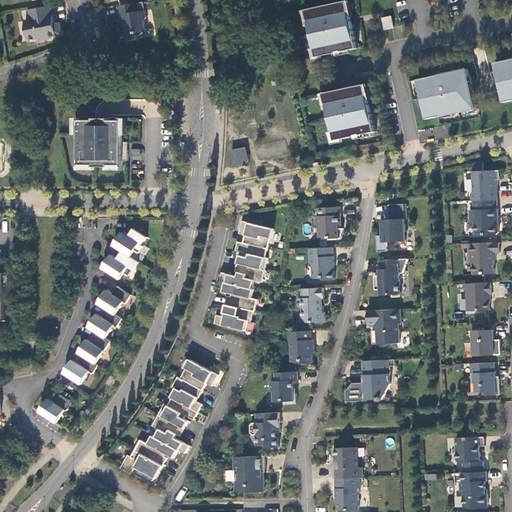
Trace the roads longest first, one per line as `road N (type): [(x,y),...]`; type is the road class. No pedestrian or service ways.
road 1 (residential): [(372,166),(352,303),(306,431),(306,511)]
road 2 (residential): [(148,503),(173,494),(243,355),(198,332),(220,248)]
road 3 (residential): [(416,157),(394,48),(511,21)]
road 4 (residential): [(0,199),(195,199)]
road 5 (residential): [(24,386),(55,373),(72,335),(88,284),(90,228)]
road 6 (residential): [(195,199),(372,166)]
road 7 (unclassified): [(160,325),(145,363),(80,453)]
road 8 (residential): [(78,0),(84,36),(76,48),(0,74)]
